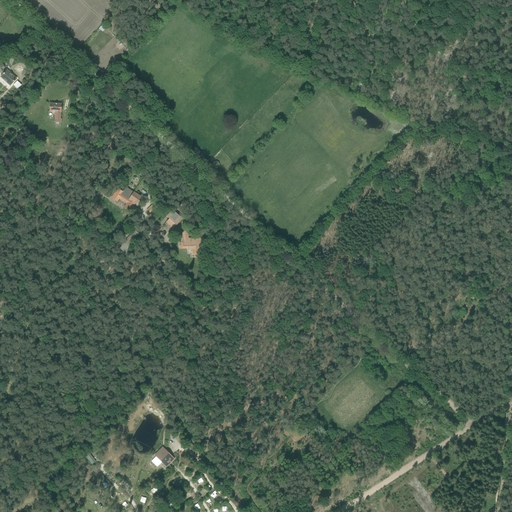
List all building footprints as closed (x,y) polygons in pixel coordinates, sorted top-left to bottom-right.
[(0,77),(10,86),(16,79),(6,70),(5,72),(2,69),(4,68),(1,62),(0,62),(0,72),(2,75),(0,77)] [(54,122),(61,123),(61,119),(60,119),(61,112),(61,104),(50,104),(49,111),(55,112),(54,122)] [(118,189),(115,193),(112,198),(111,198),(117,202),(119,199),(126,204),(124,208),(130,212),(131,211),(132,210),(140,197),(134,193),(133,193),(126,188),(124,190),(123,190),(122,192),(117,189),(118,189)] [(147,210),(150,214),(155,209),(152,205),(147,210)] [(166,216),(176,225),(182,219),(172,210),(166,216)] [(147,227),(146,222),(136,226),(138,231),(145,228),(147,227)] [(123,255),(138,234),(133,230),(117,250),(123,255)] [(201,254),(200,239),(191,239),(190,239),(190,240),(188,240),(188,234),(187,230),(182,230),(182,237),(183,237),(183,240),(182,240),(183,243),(180,243),(180,244),(179,244),(179,246),(180,246),(180,247),(195,246),(196,254),(201,254)] [(165,453),(166,452),(163,449),(160,452),(155,456),(166,466),(168,464),(170,462),(172,460),(165,453)] [(88,459),(92,465),(96,462),(88,452),(84,455),(87,459),(88,459)]
